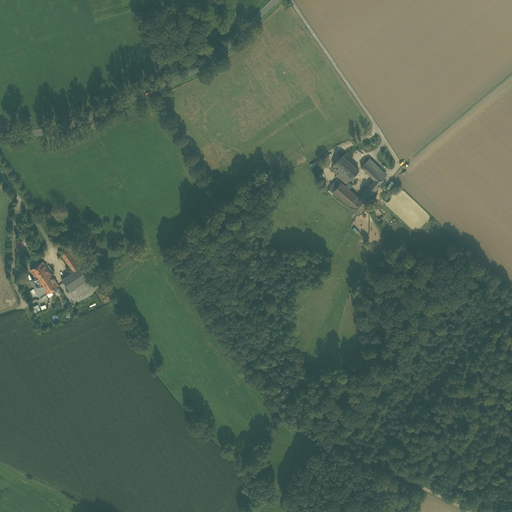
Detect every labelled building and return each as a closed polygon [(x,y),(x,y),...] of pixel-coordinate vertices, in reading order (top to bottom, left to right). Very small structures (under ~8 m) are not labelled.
[(351,170),(354,166),(343,155),(333,165),(337,169),(339,171),(341,169),(342,171),(347,166),(351,170)] [(373,181),(379,185),(387,175),(369,158),(361,167),(374,180),(373,181)] [(341,169),(339,171),(336,175),(346,184),(359,170),(354,166),(351,170),(347,166),(342,171),(341,169)] [(333,191),(341,182),(337,178),(331,185),(329,187),(333,191)] [(365,204),(360,199),(349,189),(345,186),(341,182),(333,191),(332,191),(357,214),(363,206),(365,204)] [(377,188),(370,185),(366,190),(372,195),(377,188)] [(372,195),(366,190),(360,199),(365,204),(367,201),(372,195)] [(55,245),(59,251),(64,247),(61,242),(55,245)] [(59,251),(73,272),(79,267),(83,264),(69,243),(64,247),(59,251)] [(35,278),(36,279),(45,274),(47,277),(51,275),(42,262),(30,270),(35,278)] [(92,286),(79,267),(73,272),(62,279),(74,298),(92,286)] [(45,274),(36,279),(46,294),(47,294),(51,291),(58,286),(51,275),(47,277),(45,274)] [(40,298),(46,294),(36,279),(35,278),(29,282),(34,288),(36,292),(40,298)] [(40,310),(38,304),(32,307),(35,313),(40,310)]
